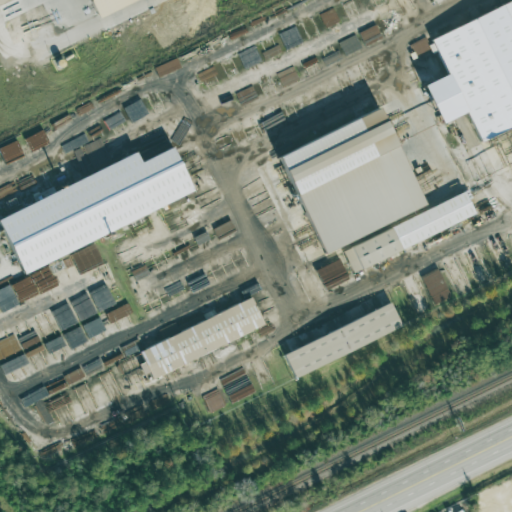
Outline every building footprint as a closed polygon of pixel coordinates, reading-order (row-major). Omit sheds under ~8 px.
[(85,0),(95,20),(138,0),(85,0)] [(511,0),(510,0),(428,34),(444,73),(420,83),(436,122),(465,110),(476,138),(511,123),(511,0)] [(278,34),(285,49),(301,42),(293,27),(278,34)] [(275,153),(319,253),(421,208),(377,108),(275,153)] [(96,129),(64,142),(77,176),(110,164),(96,129)] [(0,211),(0,228),(16,269),(192,197),(171,147),(136,161),(134,157),(0,211)] [(475,215),(465,192),(340,249),(350,271),(475,215)] [(77,273),(93,265),(90,258),(96,255),(91,244),(80,249),(86,262),(79,265),(74,254),(70,256),(77,273)] [(117,251),(123,266),(135,261),(129,247),(117,251)] [(290,281),(300,302),(348,280),(338,259),(290,281)] [(422,275),(431,303),(447,298),(438,270),(422,275)] [(263,329),(251,300),(136,348),(142,363),(139,363),(145,377),(263,329)] [(105,312),(111,327),(132,318),(126,303),(105,312)] [(280,353),(291,377),(400,328),(389,304),(280,353)] [(227,405),(222,392),(199,401),(204,414),(227,405)]
